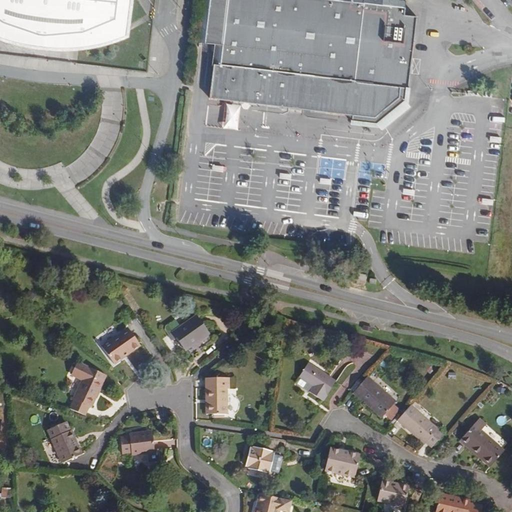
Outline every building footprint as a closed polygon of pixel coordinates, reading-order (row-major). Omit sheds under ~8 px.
[(65,15),(76,14),(87,11),(84,37),(119,27),(127,25),(129,0),(0,0),(0,26),(4,28),(7,5),(17,8),(28,11),(42,14),(56,15),(65,15)] [(129,0),(125,37),(130,35),(134,0),(129,0)] [(202,0),(197,42),(206,43),(214,44),(212,65),(213,65),(209,98),(352,115),(351,119),(376,122),(382,117),(400,103),(403,100),(405,87),(408,87),(416,16),(404,14),(405,0),(403,0),(202,0)] [(0,36),(8,40),(26,45),(42,48),(60,49),(82,48),(101,44),(116,41),(125,37),(127,25),(119,27),(84,37),(87,11),(76,14),(65,15),(56,15),(42,14),(28,11),(17,8),(7,5),(4,28),(0,26),(0,36)] [(26,288),(21,294),(28,300),(33,294),(26,288)] [(186,348),(210,332),(196,313),(180,324),(173,329),(186,348)] [(173,329),(180,324),(175,317),(165,323),(165,328),(168,332),(173,329)] [(112,363),(137,345),(125,326),(99,344),(112,363)] [(95,389),(102,375),(104,376),(107,370),(80,356),(74,368),(82,373),(68,402),(84,410),(88,401),(90,402),(95,392),(95,389)] [(322,402),(336,382),(310,365),(301,378),(313,387),(309,393),(322,402)] [(8,371),(6,377),(12,380),(15,373),(8,371)] [(223,415),(223,389),(227,389),(227,378),(202,378),(202,415),(210,415),(220,415),(223,415)] [(313,387),(301,378),(297,384),(309,393),(313,387)] [(397,403),(368,378),(355,393),(384,419),(397,403)] [(445,435),(413,404),(399,420),(427,444),(429,440),(436,446),(445,435)] [(81,452),(66,419),(49,427),(64,460),(81,452)] [(504,452),(481,431),(485,426),(479,420),(460,441),(489,469),(504,452)] [(153,457),(154,436),(131,435),(131,439),(123,439),(123,454),(130,454),(130,456),(153,457)] [(270,472),(273,454),(271,454),(271,451),(253,447),(253,450),(249,449),(245,467),(248,467),(248,471),(267,474),(267,472),(270,472)] [(356,479),(361,458),(331,450),(326,472),(356,479)] [(403,508),(407,489),(381,484),(376,502),(403,508)] [(478,511),(480,508),(469,505),(469,502),(439,495),(435,511),(478,511)] [(279,511),(282,501),(260,497),(256,511),(279,511)]
